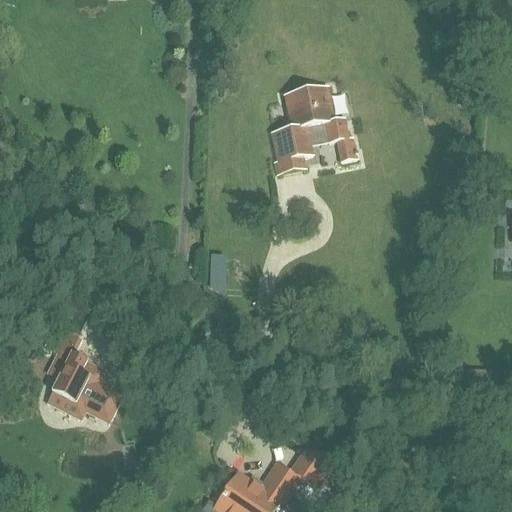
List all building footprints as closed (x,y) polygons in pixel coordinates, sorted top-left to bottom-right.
[(334,123),(329,95),(328,89),(284,98),(291,132),(271,136),(277,165),(274,166),(277,179),(305,173),(303,161),(313,159),(311,149),(337,144),(341,165),(357,162),(353,141),(349,142),(344,121),(334,123)] [(67,402),(61,413),(81,423),(86,414),(109,426),(125,396),(102,384),(104,379),(85,369),(87,364),(75,357),(81,344),(64,335),(54,355),(58,356),(48,375),(59,381),(52,395),(67,402)] [(314,490),(329,468),(306,453),(291,475),(314,490)] [(216,511),(274,511),(296,481),(276,468),(259,492),(239,479),(216,511)] [(511,511),(511,485),(495,475),(480,498),(501,511),(511,511)] [(420,490),(407,509),(410,511),(425,511),(434,500),(420,490)]
